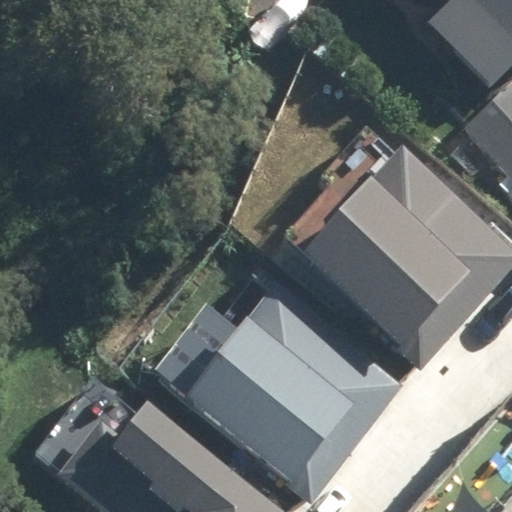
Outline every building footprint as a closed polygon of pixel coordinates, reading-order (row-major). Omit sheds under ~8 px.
[(511,64),(511,0),(446,0),(430,17),(496,81),(511,64)] [(500,185),(511,197),(511,87),(466,131),(509,176),(500,185)] [(511,268),(511,249),(401,144),(299,252),(419,366),(511,268)] [(238,327),(207,303),(152,370),(312,498),(404,384),(275,281),(238,327)] [(283,511),(285,510),(147,402),(122,435),(100,418),(55,475),(102,511),(283,511)]
